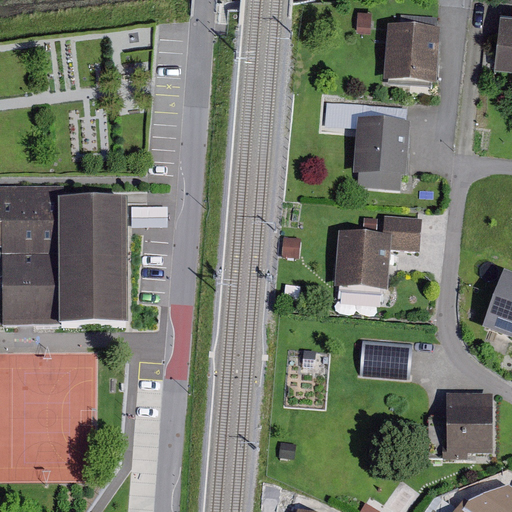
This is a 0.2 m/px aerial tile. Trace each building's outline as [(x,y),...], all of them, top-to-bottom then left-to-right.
[(511,10),(506,10),(503,71),(511,71),(511,10)] [(442,32),(392,30),(390,82),(440,84),(442,32)] [(413,116),(366,111),(358,184),(405,189),(413,116)] [(0,327),(127,327),(127,201),(54,203),(50,190),(0,190),(0,327)] [(511,195),(489,195),(489,230),(511,230),(511,195)] [(392,238),(342,238),(341,292),(391,293),(392,238)] [(511,296),(501,294),(490,350),(511,354),(511,296)] [(362,366),(412,371),(416,337),(366,331),(362,366)] [(490,398),(453,396),(449,453),(486,456),(490,398)] [(498,511),(480,496),(466,511),(498,511)]
